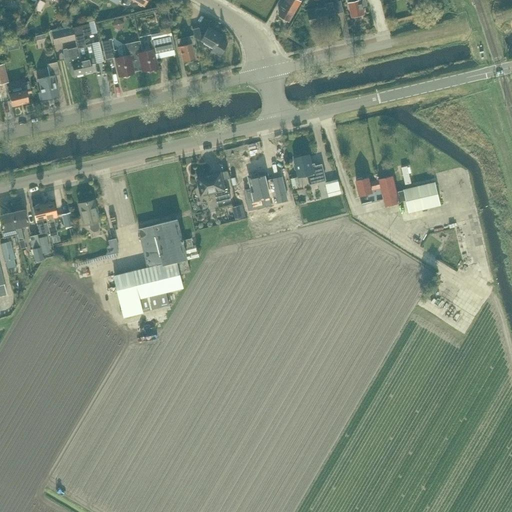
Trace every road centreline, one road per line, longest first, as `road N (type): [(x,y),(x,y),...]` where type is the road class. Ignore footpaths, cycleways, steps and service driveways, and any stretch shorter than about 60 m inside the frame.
road 1 (unclassified): [(0,188),(279,121)]
road 2 (unclassified): [(0,136),(267,71)]
road 3 (unclassified): [(279,121),(511,66)]
road 4 (unclassified): [(267,71),(466,26)]
